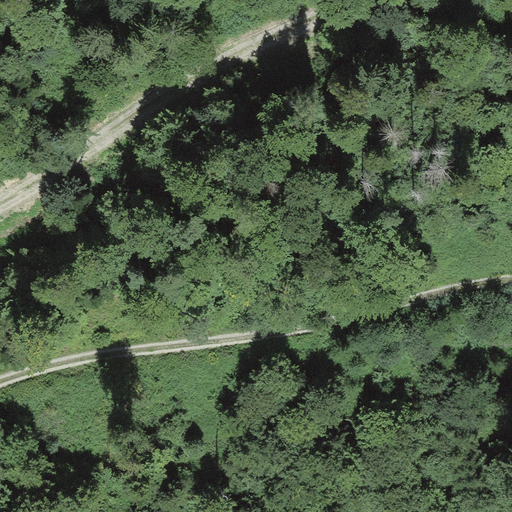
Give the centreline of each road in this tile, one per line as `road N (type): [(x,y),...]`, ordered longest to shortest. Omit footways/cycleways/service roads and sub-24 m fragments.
road 1 (track): [(511,283),(289,333),(0,383)]
road 2 (track): [(357,0),(156,103),(67,172),(0,208)]
